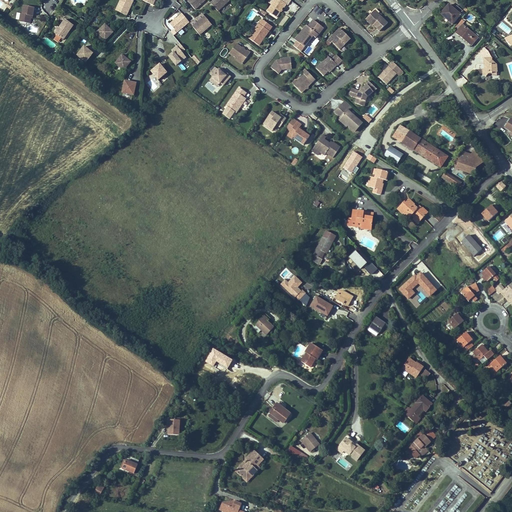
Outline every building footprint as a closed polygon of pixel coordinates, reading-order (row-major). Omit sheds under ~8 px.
[(132,1),(131,0),(119,0),(114,10),(125,15),(132,1)] [(205,0),(188,0),(187,1),(195,10),(205,0)] [(229,1),(228,0),(213,0),(210,3),(217,12),(229,1)] [(290,2),(286,0),(276,0),(271,8),(280,15),(286,5),(287,6),(290,2)] [(457,5),(454,9),(447,3),(439,13),(453,25),(463,11),(457,5)] [(32,19),(34,8),(24,6),(22,14),(21,14),(20,23),(30,24),(31,19),(32,19)] [(250,22),(258,11),(253,7),(245,18),(250,22)] [(260,9),(256,14),(263,18),(266,13),(260,9)] [(378,15),(375,11),(368,18),(372,22),(373,21),(375,24),(381,30),(389,22),(380,13),(378,15)] [(189,22),(182,13),(169,23),(176,32),(189,22)] [(211,25),(204,16),(192,26),(199,35),(211,25)] [(275,24),(265,16),(252,34),(262,42),(275,24)] [(317,18),(311,24),(308,29),(306,28),(298,37),(307,44),(316,34),(318,36),(323,30),(320,27),(323,23),(317,18)] [(69,43),(79,28),(71,22),(65,31),(61,37),(69,43)] [(106,40),(113,32),(105,23),(97,31),(106,40)] [(477,37),(461,24),(454,32),(470,46),(477,37)] [(345,30),(342,27),(336,33),(339,36),(345,30)] [(339,36),(336,33),(330,39),(334,42),(335,41),(342,48),(353,37),(345,30),(339,36)] [(240,40),(233,49),(239,53),(246,58),(253,49),(250,47),(249,47),(240,40)] [(175,66),(186,57),(182,53),(185,50),(180,43),(172,50),(173,52),(167,56),(175,66)] [(84,63),(92,55),(83,46),(76,54),(84,63)] [(478,54),(484,59),(485,58),(491,58),(487,51),(483,48),(478,54)] [(330,54),(318,65),(325,73),(330,69),(334,64),(335,65),(338,63),(339,63),(344,58),(339,52),(333,57),(330,54)] [(191,59),(197,64),(202,60),(196,54),(191,59)] [(283,57),(279,58),(274,64),(281,70),(284,67),(294,66),(293,55),(289,55),(289,57),(283,57)] [(123,72),(131,63),(122,56),(115,65),(123,72)] [(491,72),(496,72),(496,65),(491,61),(491,58),(485,58),(484,59),(483,60),(484,69),(482,69),(482,74),(485,77),(488,74),(491,74),(491,72)] [(380,76),(388,83),(397,73),(401,69),(394,61),(390,66),(380,76)] [(215,72),(215,73),(222,79),(223,79),(225,81),(233,73),(228,67),(227,68),(226,69),(221,65),(221,66),(218,63),(213,69),(215,72)] [(158,80),(167,73),(159,64),(150,71),(158,80)] [(306,72),(296,82),(303,90),(307,86),(307,84),(310,84),(317,77),(309,69),(306,72)] [(215,73),(212,75),(219,82),(222,79),(215,73)] [(462,85),(465,79),(460,76),(456,82),(462,85)] [(134,96),(136,82),(124,80),(121,93),(134,96)] [(378,88),(370,80),(366,83),(368,85),(362,91),(355,87),(352,94),(359,97),(357,102),(362,104),(364,100),(368,101),(370,97),(378,88)] [(241,84),(228,102),(237,109),(247,95),(245,93),(248,89),(241,84)] [(241,107),(245,109),(250,101),(246,99),(241,107)] [(347,100),(344,103),(350,109),(353,106),(347,100)] [(344,103),(337,110),(342,116),(349,122),(348,124),(355,130),(363,122),(350,109),(344,103)] [(279,114),(273,109),(266,118),(269,121),(268,123),(267,124),(273,128),(277,122),(281,124),(287,116),(283,114),(282,115),(279,114)] [(349,122),(342,116),(340,118),(347,125),(348,124),(349,122)] [(303,123),(298,119),(289,131),(304,142),(310,134),(300,127),(303,123)] [(408,142),(416,130),(404,123),(402,127),(399,125),(394,132),(408,142)] [(449,151),(416,130),(408,142),(442,162),(449,151)] [(323,133),(314,145),(320,149),(325,153),(327,150),(328,151),(333,155),(340,145),(334,140),(332,142),(325,137),(327,135),(323,133)] [(403,155),(390,146),(384,156),(397,164),(403,155)] [(470,154),(461,151),(455,169),(472,175),(476,167),(485,162),(477,149),(470,154)] [(377,155),(371,151),(368,155),(375,159),(377,155)] [(372,178),(370,183),(375,185),(374,189),(381,191),(382,186),(381,186),(384,176),(386,177),(389,169),(378,166),(376,174),(373,173),(372,178)] [(463,177),(448,167),(444,173),(460,183),(463,177)] [(497,187),(500,191),(505,187),(501,183),(497,187)] [(419,218),(427,209),(419,202),(417,205),(414,201),(408,196),(405,200),(403,199),(399,203),(405,209),(409,213),(411,211),(415,214),(419,218)] [(495,208),(492,205),(482,214),(488,221),(497,213),(494,209),(495,208)] [(362,226),(372,228),(373,215),(366,214),(363,214),(364,209),(353,208),(352,219),(357,219),(362,220),(362,225),(362,226)] [(327,230),(312,259),(320,264),(323,259),(322,258),(325,252),(327,253),(337,235),(327,230)] [(469,230),(461,238),(474,252),(482,244),(469,230)] [(511,241),(503,249),(505,252),(511,246),(511,241)] [(370,274),(372,275),(377,269),(372,263),(369,266),(355,252),(349,258),(360,269),(363,267),(370,274)] [(491,264),(480,273),(483,276),(484,275),(488,280),(498,272),(491,264)] [(413,277),(399,289),(408,299),(414,293),(411,289),(418,283),(430,296),(436,290),(421,273),(415,279),(413,277)] [(299,300),(305,293),(302,290),(301,291),(296,287),(298,285),(298,286),(302,283),(295,276),(288,283),(285,280),(281,284),(295,298),(296,297),(299,300)] [(510,297),(511,295),(511,281),(508,286),(503,281),(497,286),(502,291),(504,289),(508,294),(507,295),(510,297)] [(476,299),(479,296),(469,285),(463,291),(470,299),(473,296),(476,299)] [(490,295),(495,290),(492,286),(486,291),(490,295)] [(310,298),(305,293),(299,300),(306,307),(310,298)] [(316,297),(311,306),(327,315),(333,306),(316,297)] [(450,319),(456,327),(466,319),(459,311),(450,319)] [(255,321),(267,332),(274,324),(268,318),(268,317),(264,312),(255,321)] [(375,315),(369,325),(378,330),(378,331),(384,321),(375,315)] [(378,330),(369,325),(368,328),(376,333),(378,330)] [(459,338),(466,346),(475,337),(469,330),(459,338)] [(476,350),(482,358),(485,355),(488,359),(497,352),(494,348),(492,350),(485,342),(476,350)] [(311,367),(316,359),(317,360),(323,352),(321,350),(322,349),(312,343),(306,353),(307,353),(302,362),(311,367)] [(494,360),(501,368),(510,360),(504,353),(494,360)] [(408,354),(401,365),(417,374),(423,363),(416,358),(416,359),(408,354)] [(426,375),(430,370),(425,366),(421,371),(426,375)] [(428,408),(433,401),(424,393),(412,406),(410,404),(407,409),(415,416),(419,412),(420,413),(426,406),(428,408)] [(284,404),(278,400),(271,410),(285,420),(292,410),(284,404)] [(169,432),(180,432),(180,419),(169,419),(169,432)] [(321,441),(312,429),(304,436),(312,448),(321,441)] [(400,430),(393,438),(387,433),(383,438),(395,449),(406,436),(400,430)] [(424,432),(412,443),(417,450),(422,445),(424,447),(432,440),(424,432)] [(347,436),(353,441),(351,442),(355,445),(357,443),(359,441),(349,434),(347,436)] [(352,455),(357,459),(365,449),(357,443),(355,445),(351,442),(353,441),(347,436),(341,444),(345,447),(344,448),(349,452),(349,451),(353,454),(352,455)] [(291,446),(287,452),(304,462),(307,456),(291,446)] [(260,469),(257,466),(263,460),(254,451),(235,470),(246,482),(260,469)] [(122,456),(119,465),(131,470),(135,461),(122,456)] [(94,492),(100,496),(103,490),(97,486),(94,492)] [(237,511),(241,504),(234,501),(222,502),(219,509),(223,510),(222,511),(237,511)]
